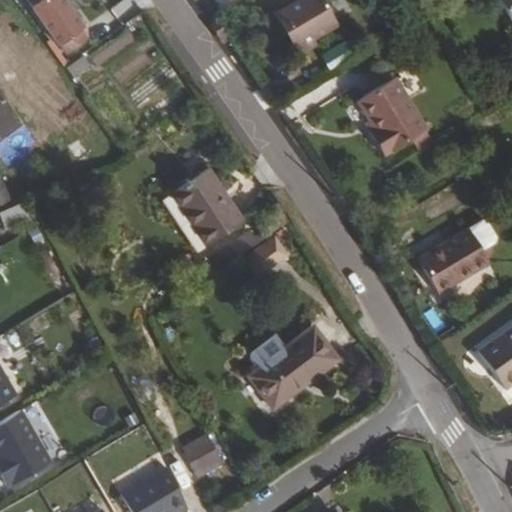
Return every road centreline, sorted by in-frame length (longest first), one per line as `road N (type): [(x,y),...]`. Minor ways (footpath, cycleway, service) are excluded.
road 1 (tertiary): [(436,405),(160,0)]
road 2 (residential): [(436,405),(266,511)]
